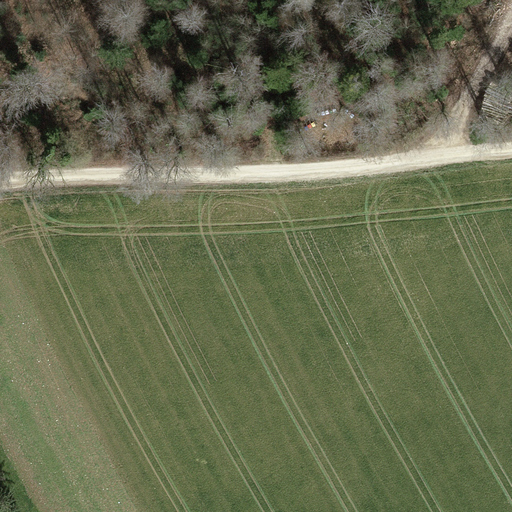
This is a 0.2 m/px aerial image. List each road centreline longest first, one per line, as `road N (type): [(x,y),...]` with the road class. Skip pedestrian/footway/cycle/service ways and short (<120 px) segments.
road 1 (track): [(0,182),(299,175),(511,150)]
road 2 (track): [(439,157),(491,71),(511,8)]
